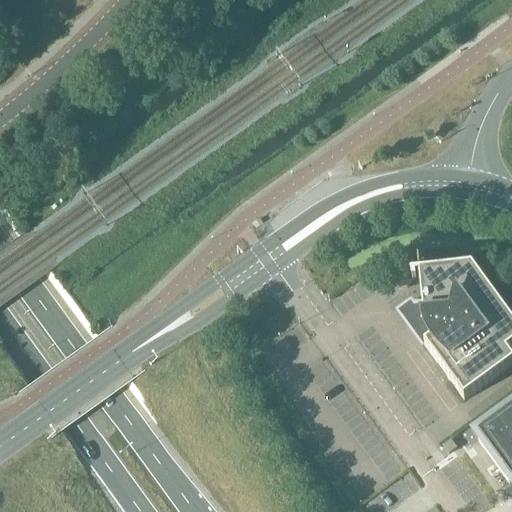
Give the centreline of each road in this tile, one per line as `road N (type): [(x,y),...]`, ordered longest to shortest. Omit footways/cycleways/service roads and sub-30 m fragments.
road 1 (secondary): [(0,448),(335,212),(385,190),(470,185)]
road 2 (trunk): [(195,511),(0,247)]
road 3 (trunk): [(0,320),(139,511)]
road 4 (residential): [(470,185),(479,128),(511,76)]
